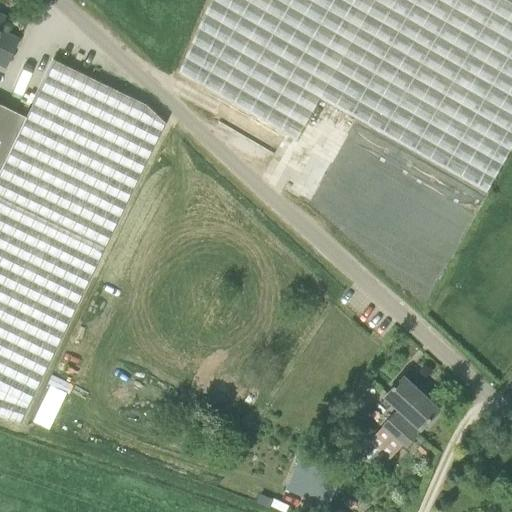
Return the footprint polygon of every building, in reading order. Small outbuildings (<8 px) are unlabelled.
[(511,0),(213,0),(181,73),(299,140),(322,99),(490,194),(511,155),(511,0)] [(0,66),(4,69),(19,38),(0,28),(0,23),(4,15),(0,13),(0,66)] [(52,60),(25,117),(0,166),(0,412),(13,417),(119,213),(165,124),(145,105),(52,60)] [(0,166),(25,117),(0,105),(0,166)] [(384,426),(385,426),(370,444),(390,461),(405,444),(438,407),(404,377),(386,396),(400,409),(384,426)] [(53,418),(38,411),(32,422),(46,428),(48,429),(53,418)] [(306,511),(326,511),(341,478),(326,471),(323,479),(317,476),(302,510),(306,511)] [(276,499),(262,492),(257,502),(257,503),(271,509),(271,508),(276,499)]
